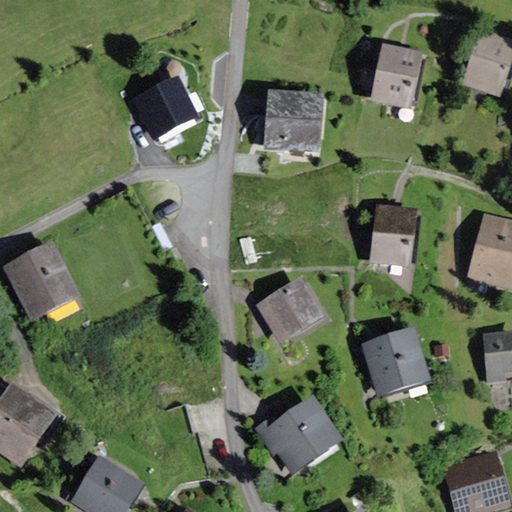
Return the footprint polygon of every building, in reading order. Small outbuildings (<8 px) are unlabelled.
[(511,82),(511,46),(482,37),(464,92),(505,105),(511,82)] [(426,63),(384,55),(372,108),(414,117),(426,63)] [(181,84),(136,104),(156,148),(201,127),(181,84)] [(325,104),(271,101),(267,159),(321,162),(325,104)] [(420,217),(379,213),(373,271),(414,275),(420,217)] [(511,225),(485,220),(470,284),(511,293),(511,225)] [(52,254),(4,277),(30,332),(78,309),(52,254)] [(302,285),(256,312),(280,352),(326,325),(302,285)] [(417,335),(364,350),(380,407),(433,392),(417,335)] [(511,338),(485,340),(488,390),(508,389),(508,380),(511,379),(511,338)] [(14,392),(0,412),(0,461),(21,476),(58,422),(14,392)] [(272,420),(254,433),(292,485),(346,446),(314,402),(278,428),(272,420)] [(511,511),(511,505),(498,458),(442,474),(452,511),(511,511)] [(133,511),(145,494),(100,466),(73,509),(77,511),(133,511)]
